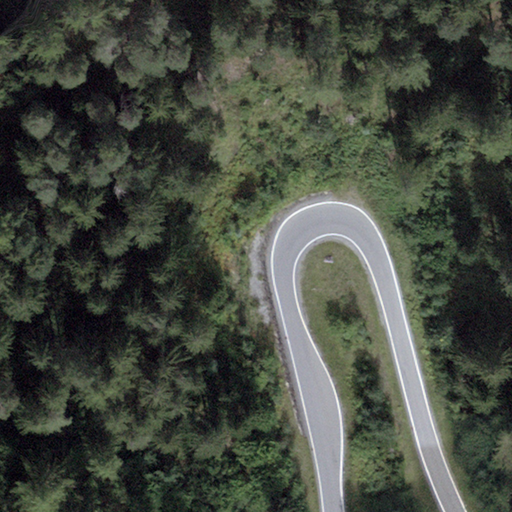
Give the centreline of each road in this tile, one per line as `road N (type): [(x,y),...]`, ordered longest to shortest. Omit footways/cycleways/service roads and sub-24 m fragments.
road 1 (unclassified): [(454,511),(381,256),(359,225),(323,219),(290,233),(279,262),(329,511)]
road 2 (primary): [(511,437),(0,228)]
